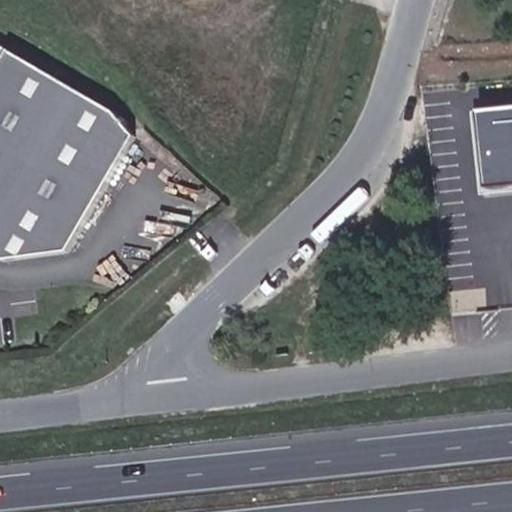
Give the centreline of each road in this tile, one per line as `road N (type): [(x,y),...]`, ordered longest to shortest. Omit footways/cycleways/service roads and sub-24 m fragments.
road 1 (trunk): [(511,439),(0,491)]
road 2 (unclassified): [(417,0),(378,125),(342,184),(192,328),(184,348),(187,396)]
road 3 (unclassified): [(187,396),(511,360)]
road 4 (unclassified): [(0,415),(187,396)]
road 5 (trunk): [(389,511),(511,499)]
